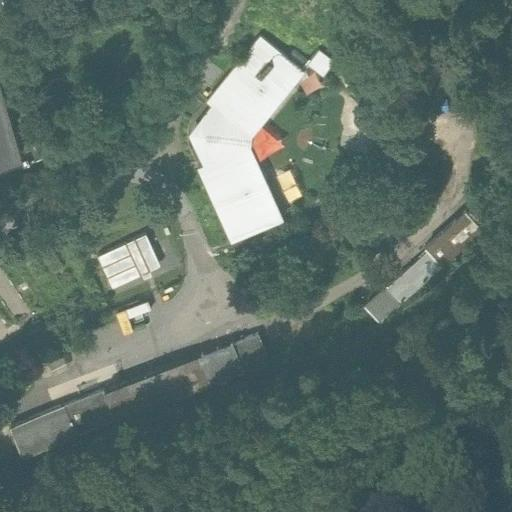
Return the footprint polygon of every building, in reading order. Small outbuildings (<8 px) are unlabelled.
[(0,0),(0,159),(20,154),(0,83),(0,39),(12,36),(1,0),(0,0)] [(211,103),(188,131),(203,164),(198,166),(231,241),(282,218),(264,179),(267,178),(262,168),(260,169),(249,144),(250,134),(269,111),(270,113),(278,104),(276,103),(303,69),(260,34),(206,99),(211,103)] [(318,49),(307,62),(322,74),(333,61),(318,49)] [(401,303),(482,231),(467,213),(425,247),(429,251),(387,287),(391,292),(370,310),(378,319),(399,301),(401,303)] [(149,229),(98,252),(114,287),(165,264),(149,229)] [(232,346),(245,376),(264,369),(261,361),(267,359),(257,336),(232,346)] [(232,346),(201,357),(213,390),(245,376),(232,346)] [(201,357),(103,394),(115,424),(116,426),(213,390),(201,357)] [(103,394),(103,393),(10,428),(22,459),(115,424),(103,394)]
